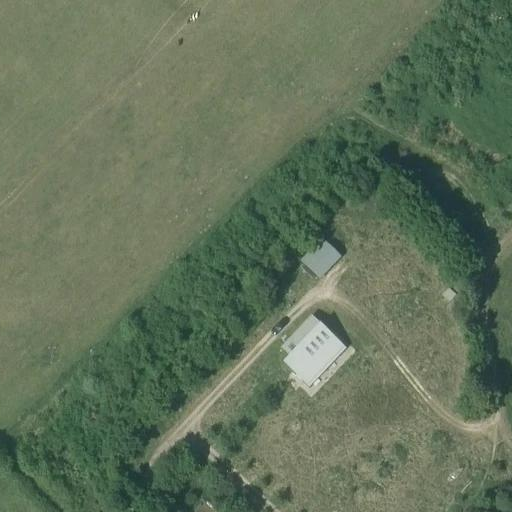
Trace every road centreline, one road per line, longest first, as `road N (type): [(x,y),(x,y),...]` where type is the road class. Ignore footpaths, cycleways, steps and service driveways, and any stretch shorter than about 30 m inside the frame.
road 1 (track): [(501,411),(475,430),(439,410),(329,284),(185,423)]
road 2 (track): [(350,108),(458,170),(487,221),(492,256)]
road 3 (track): [(492,256),(486,310),(501,411)]
road 4 (track): [(185,423),(274,511)]
